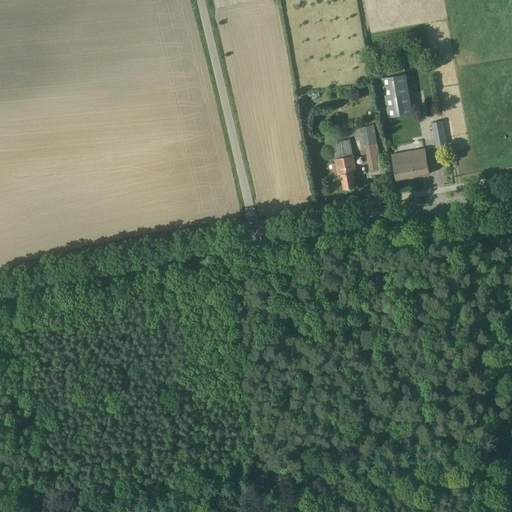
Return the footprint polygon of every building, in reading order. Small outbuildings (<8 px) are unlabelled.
[(404,65),(386,68),(388,77),(382,78),(389,118),(412,113),(404,65)] [(436,147),(446,145),(442,121),(432,123),(436,147)] [(373,125),(359,127),(360,133),(363,133),(369,169),(381,167),(373,125)] [(353,156),(350,140),(332,143),(336,163),(332,164),(333,169),(337,168),(338,175),(341,174),(344,190),(356,187),(353,172),(356,172),(353,156)] [(429,174),(424,141),(413,144),(414,151),(396,154),(395,152),(391,153),(396,180),(429,174)]
